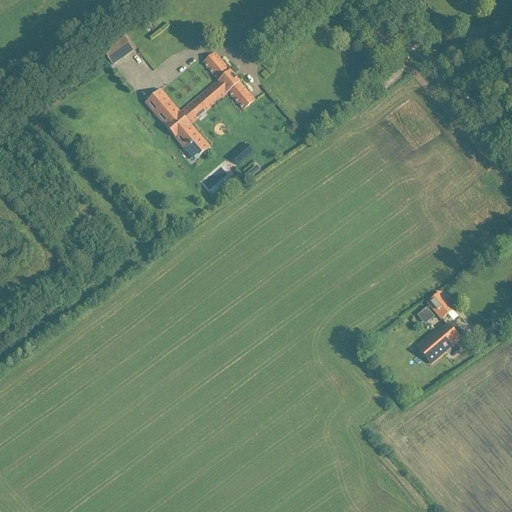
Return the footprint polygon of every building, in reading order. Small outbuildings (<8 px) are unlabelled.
[(113,65),(120,60),(133,51),(124,37),(104,52),(113,65)] [(161,90),(145,104),(146,104),(156,116),(160,113),(169,123),(165,127),(177,139),(180,136),(189,147),(186,150),(195,161),(210,148),(190,125),(228,93),(243,111),(255,101),(240,83),(230,71),(214,53),(203,63),(218,81),(180,113),(161,91),(162,90),(161,90)] [(383,91),(388,87),(384,82),(380,86),(383,91)] [(246,145),(231,158),(238,166),(253,153),(246,145)] [(427,305),(441,321),(455,309),(440,292),(427,305)] [(433,316),(427,308),(421,313),(427,321),(433,316)] [(449,347),(455,342),(459,339),(447,325),(438,333),(436,331),(417,347),(432,365),(451,349),(449,347)]
